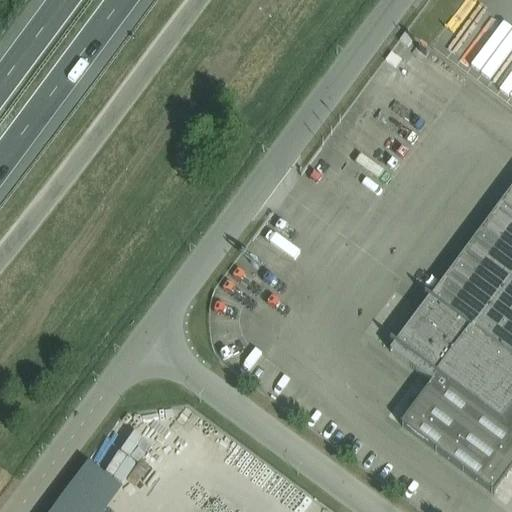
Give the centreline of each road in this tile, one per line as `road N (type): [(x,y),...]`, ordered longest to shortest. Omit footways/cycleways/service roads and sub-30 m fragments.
road 1 (unclassified): [(398,0),(146,346)]
road 2 (unclassified): [(0,255),(198,0)]
road 3 (unclassified): [(146,346),(374,511)]
road 4 (unclassified): [(146,346),(21,511)]
road 5 (motorway): [(0,163),(121,0)]
